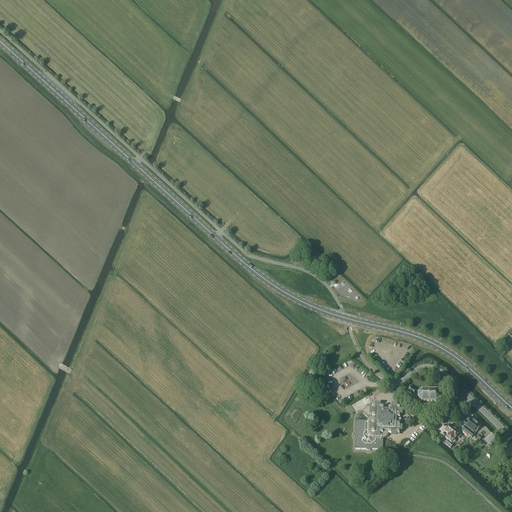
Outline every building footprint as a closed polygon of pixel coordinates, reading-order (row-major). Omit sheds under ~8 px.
[(503,339),(509,344),(511,339),(511,336),(508,333),(503,339)] [(418,393),(417,392),(418,392),(410,387),(407,392),(414,396),(415,396),(418,398),(422,402),(437,402),(440,398),(441,393),(437,390),(422,390),(418,393)] [(353,405),(355,409),(363,404),(361,400),(353,405)] [(387,438),(387,437),(388,437),(389,436),(389,435),(389,434),(399,434),(400,423),(397,423),(397,417),(400,417),(400,407),(389,407),(389,409),(384,409),(384,407),(373,406),(373,417),(371,417),(370,417),(369,418),(368,419),(368,420),(367,420),(367,421),(367,423),(356,422),(355,450),(366,450),(367,451),(368,451),(369,451),(370,451),(372,450),(383,450),(383,439),(384,439),(385,439),(386,439),(387,438)] [(464,428),(462,430),(472,438),(473,436),(481,426),(475,421),(475,420),(471,417),(468,420),(467,419),(463,425),(465,427),(464,428)] [(459,439),(461,436),(459,434),(460,434),(450,425),(445,432),(448,434),(445,438),(448,440),(445,444),(451,449),(451,448),(454,445),(452,443),(457,437),(459,439)] [(491,433),(485,440),(489,444),(495,438),(494,436),(491,433)]
